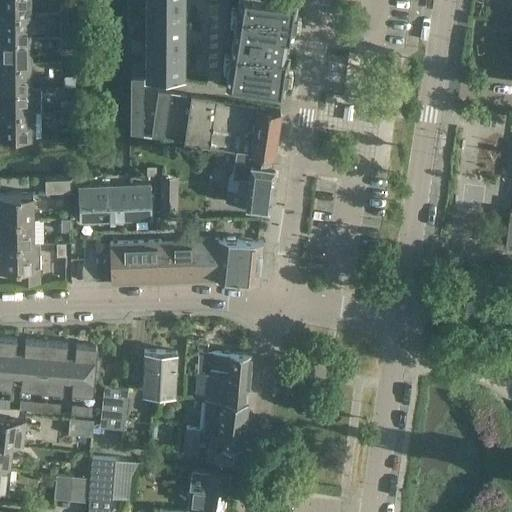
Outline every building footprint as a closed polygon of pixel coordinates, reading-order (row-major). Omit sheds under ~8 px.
[(0,0),(0,14),(31,14),(30,0),(0,0)] [(184,0),(146,0),(146,18),(185,19),(184,0)] [(296,0),(238,0),(237,7),(232,6),(230,18),(236,19),(230,54),(225,53),(223,66),(229,66),(226,85),(282,93),(289,51),(286,51),(288,39),(291,39),(296,0)] [(61,14),(75,13),(75,4),(60,4),(61,14)] [(61,23),(75,23),(75,13),(61,14),(61,23)] [(0,38),(31,38),(31,14),(0,14),(0,38)] [(185,19),(146,18),(146,37),(185,38),(185,19)] [(185,38),(146,37),(146,57),(184,57),(185,38)] [(0,62),(32,63),(31,38),(0,38),(0,62)] [(61,62),(75,62),(75,53),(61,53),(61,62)] [(184,78),(184,57),(146,57),(146,78),(184,78)] [(0,87),(32,87),(32,63),(0,62),(0,87)] [(61,71),(75,71),(75,62),(61,62),(61,71)] [(64,86),(75,86),(75,82),(75,79),(75,75),(64,75),(64,86)] [(131,77),(131,85),(143,85),(143,77),(132,77),(131,77)] [(0,111),(32,111),(42,111),(42,87),(32,87),(0,87),(0,111)] [(192,95),(185,141),(229,148),(237,149),(266,153),(273,154),(273,153),(274,149),(281,110),(269,108),(237,103),(219,100),(192,95)] [(61,111),(75,111),(75,101),(61,102),(61,111)] [(0,120),(0,137),(32,136),(42,136),(42,111),(32,111),(0,111),(0,120)] [(61,120),(75,120),(75,111),(61,111),(61,120)] [(230,188),(228,202),(271,208),(275,177),(276,169),(276,165),(275,165),(273,164),(272,164),(272,163),(272,161),(273,158),(273,154),(266,153),(237,149),(235,162),(233,175),(240,176),(238,189),(230,188)] [(47,192),(70,191),(69,179),(46,180),(47,192)] [(81,220),(152,217),(151,184),(79,187),(81,220)] [(177,184),(167,184),(166,210),(177,210),(177,184)] [(0,218),(34,219),(34,193),(0,193),(0,218)] [(62,230),(71,230),(71,217),(62,217),(62,230)] [(40,243),(40,242),(34,242),(34,219),(0,218),(0,223),(0,243),(40,243)] [(112,283),(214,280),(214,277),(218,238),(111,242),(112,283)] [(259,281),(264,242),(218,238),(214,277),(259,281)] [(58,255),(67,255),(66,242),(57,242),(58,255)] [(40,254),(40,243),(0,243),(1,268),(18,268),(18,280),(41,280),(41,266),(34,266),(34,254),(40,254)] [(0,383),(13,385),(18,337),(0,335),(0,383)] [(43,388),(47,340),(26,338),(22,386),(43,388)] [(64,390),(69,342),(47,340),(43,388),(64,390)] [(84,392),(88,344),(77,343),(73,391),(84,392)] [(101,378),(103,357),(98,357),(99,345),(88,344),(84,392),(94,393),(96,377),(101,378)] [(175,391),(177,351),(145,350),(143,389),(175,391)] [(251,376),(253,354),(200,351),(199,370),(251,376)] [(249,397),(251,376),(199,370),(197,396),(207,397),(207,393),(249,397)] [(126,409),(129,389),(106,386),(103,406),(126,409)] [(246,418),(249,397),(207,393),(207,397),(205,414),(246,418)] [(0,406),(10,407),(11,399),(0,397),(0,406)] [(41,410),(41,402),(21,400),(21,408),(41,410)] [(61,412),(61,404),(41,402),(41,410),(61,412)] [(92,414),(93,406),(73,404),(73,412),(92,414)] [(124,428),(126,409),(103,406),(101,425),(124,428)] [(244,440),(246,418),(205,414),(204,429),(185,427),(185,433),(244,440)] [(23,445),(26,421),(0,417),(0,442),(13,444),(23,445)] [(93,435),(95,420),(71,417),(69,433),(93,435)] [(242,462),(244,440),(185,433),(182,452),(206,457),(242,462)] [(0,465),(10,467),(13,444),(0,442),(0,465)] [(114,478),(116,458),(93,456),(91,476),(114,478)] [(0,490),(7,491),(10,467),(0,465),(0,490)] [(192,472),(188,477),(189,481),(191,483),(190,492),(188,506),(198,507),(198,510),(197,511),(224,511),(224,510),(226,496),(227,487),(230,488),(232,477),(228,476),(228,473),(193,468),(192,472)] [(71,500),(73,476),(57,474),(55,498),(71,500)] [(86,501),(89,477),(73,476),(71,500),(86,501)] [(113,498),(114,478),(91,476),(90,496),(113,498)] [(111,511),(113,498),(90,496),(88,511),(111,511)]
